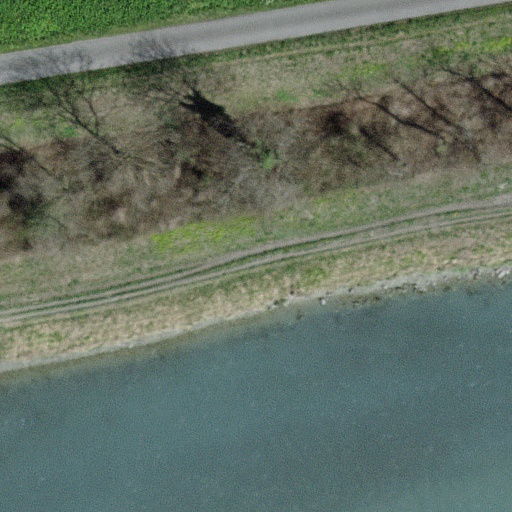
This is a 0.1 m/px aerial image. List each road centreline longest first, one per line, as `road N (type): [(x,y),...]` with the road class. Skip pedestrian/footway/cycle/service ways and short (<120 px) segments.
road 1 (track): [(0,309),(511,207)]
road 2 (track): [(0,72),(431,0)]
